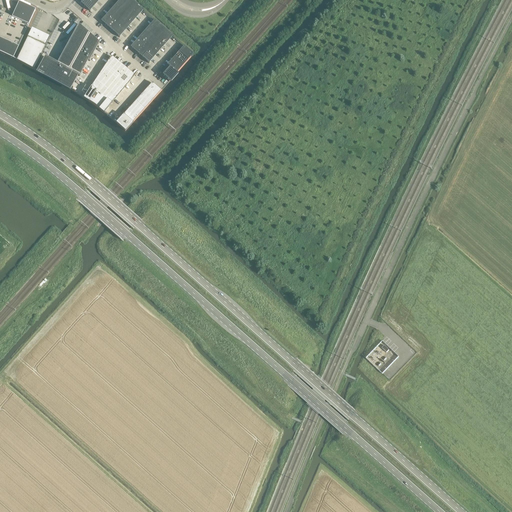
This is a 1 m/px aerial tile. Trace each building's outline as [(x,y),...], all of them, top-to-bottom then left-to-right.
[(83,0),(81,3),(90,12),(100,0),(83,0)] [(144,10),(131,0),(119,0),(101,21),(119,38),(144,10)] [(0,11),(0,52),(15,60),(15,59),(13,58),(35,9),(19,2),(12,17),(0,11)] [(173,36),(154,20),(131,47),(149,63),(173,36)] [(82,47),(89,34),(78,24),(70,41),(82,47)] [(50,38),(32,29),(17,60),(15,59),(15,60),(36,71),(36,70),(35,69),(50,38)] [(94,53),(99,43),(89,34),(82,47),(77,55),(88,61),(89,61),(94,53)] [(77,55),(82,47),(70,41),(65,48),(77,55)] [(194,54),(184,46),(160,73),(169,82),(194,54)] [(73,63),(77,55),(65,48),(61,56),(73,63)] [(88,61),(77,55),(73,63),(84,68),(88,61)] [(69,71),(73,63),(61,56),(57,64),(69,71)] [(57,64),(55,62),(49,59),(45,57),(37,71),(36,73),(43,77),(47,79),(48,79),(48,80),(57,64)] [(112,57),(107,63),(119,71),(121,68),(123,66),(112,57)] [(84,68),(73,63),(69,71),(78,76),(79,76),(84,68)] [(107,63),(104,68),(116,76),(119,71),(107,63)] [(75,82),(78,76),(69,71),(57,64),(48,80),(70,91),(71,90),(75,82)] [(121,68),(119,71),(131,81),(135,76),(123,66),(121,68)] [(104,68),(101,73),(112,81),(116,76),(104,68)] [(119,71),(116,76),(127,85),(131,81),(119,71)] [(101,73),(97,78),(109,86),(112,81),(101,73)] [(116,76),(112,81),(123,90),(127,85),(116,76)] [(97,78),(94,83),(105,91),(109,86),(97,78)] [(112,81),(109,86),(119,94),(123,90),(112,81)] [(94,83),(91,88),(102,96),(105,91),(94,83)] [(152,83),(148,88),(157,96),(162,91),(161,91),(152,83)] [(109,86),(105,91),(115,99),(119,94),(109,86)] [(84,98),(83,98),(95,105),(102,96),(91,88),(84,98)] [(148,88),(143,93),(152,101),(157,96),(148,88)] [(105,91),(102,96),(112,104),(115,99),(105,91)] [(143,93),(139,97),(148,105),(152,101),(143,93)] [(102,96),(95,105),(99,109),(105,113),(104,113),(112,104),(102,96)] [(139,97),(135,102),(144,110),(148,105),(139,97)] [(135,102),(131,106),(140,114),(144,110),(135,102)] [(131,106),(127,111),(136,119),(140,114),(131,106)] [(127,111),(123,115),(132,123),(136,119),(127,111)] [(116,122),(116,123),(124,130),(125,131),(132,123),(123,115),(117,123),(116,122)] [(399,357),(383,341),(366,359),(382,375),(399,357)]
